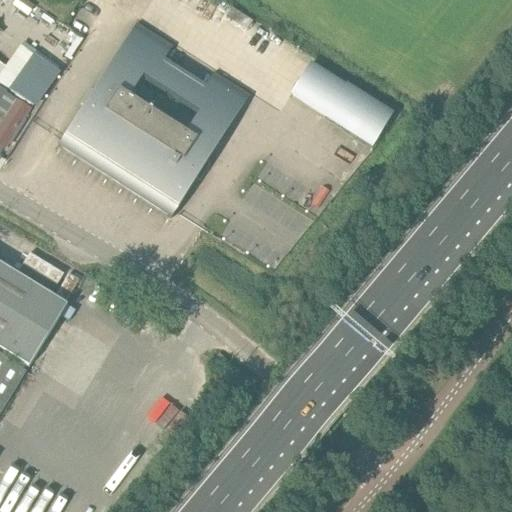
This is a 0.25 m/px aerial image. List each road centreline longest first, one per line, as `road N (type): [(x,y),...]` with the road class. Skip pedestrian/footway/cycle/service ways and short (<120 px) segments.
road 1 (tertiary): [(386,476),(235,336),(0,190)]
road 2 (motorway): [(208,511),(511,151)]
road 3 (tertiary): [(386,476),(511,315)]
